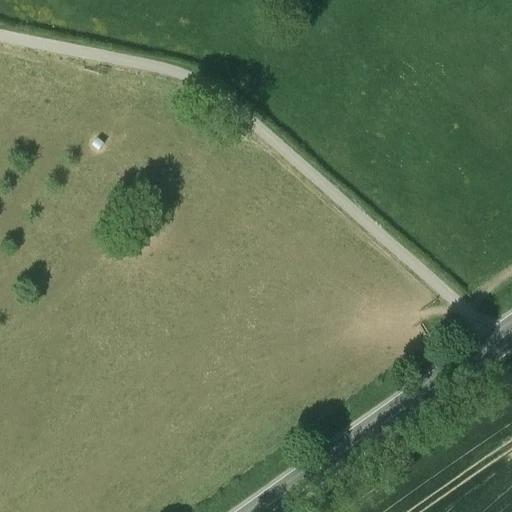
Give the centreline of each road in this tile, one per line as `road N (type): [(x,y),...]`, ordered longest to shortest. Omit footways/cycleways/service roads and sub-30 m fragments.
road 1 (track): [(0,38),(199,85),(495,339)]
road 2 (secondary): [(511,328),(255,511)]
